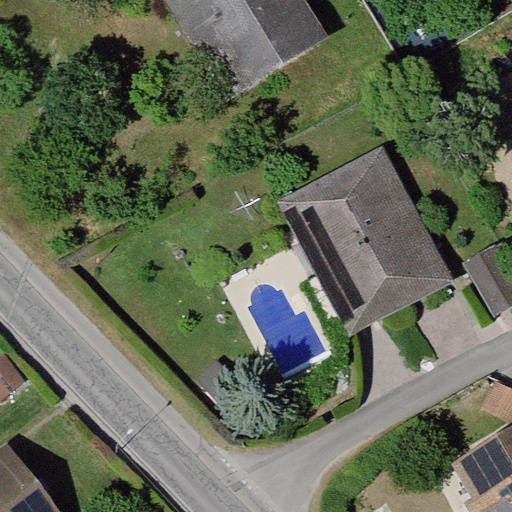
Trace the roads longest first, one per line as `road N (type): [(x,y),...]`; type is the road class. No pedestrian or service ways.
road 1 (tertiary): [(0,274),(231,508)]
road 2 (residential): [(231,508),(285,471),(511,353)]
